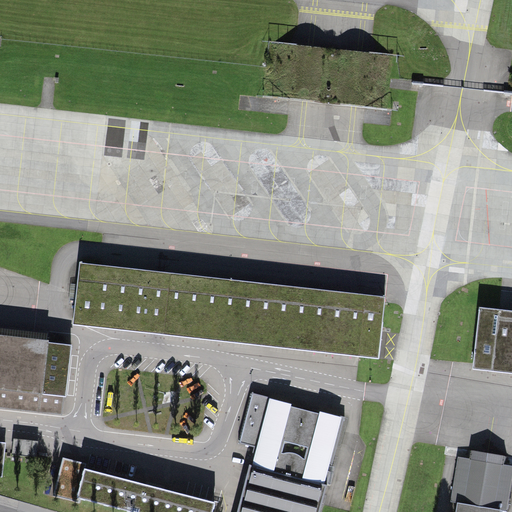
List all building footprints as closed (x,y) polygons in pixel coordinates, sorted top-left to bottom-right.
[(263,94),(256,97),(305,102),(354,107),(392,111),(397,58),(360,53),(309,47),(268,43),(263,94)] [(72,325),(378,359),(385,297),(79,263),(72,325)] [(472,369),(511,373),(511,310),(479,307),(472,369)] [(0,406),(61,413),(63,395),(64,395),(70,346),(47,343),(48,334),(0,329),(0,406)] [(254,447),(237,511),(319,511),(326,485),(325,485),(335,446),(337,446),(344,417),(320,411),(320,412),(266,399),(267,397),(252,393),(239,443),(254,447)] [(498,511),(499,511),(499,510),(507,511),(511,482),(511,465),(507,465),(508,457),(467,450),(466,458),(458,457),(450,502),(458,503),(458,505),(459,505),(457,511),(498,511)] [(84,468),(77,497),(133,511),(212,511),(215,502),(84,468)]
